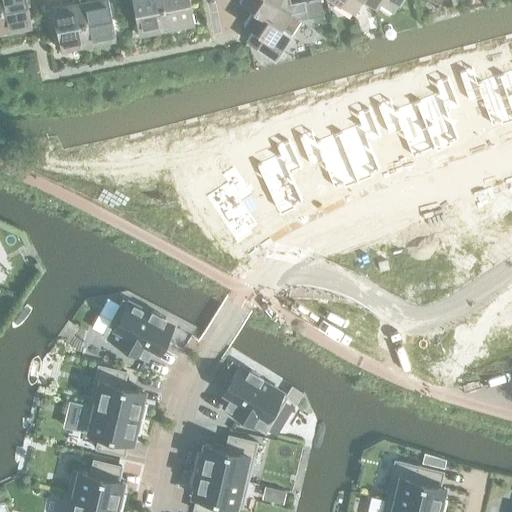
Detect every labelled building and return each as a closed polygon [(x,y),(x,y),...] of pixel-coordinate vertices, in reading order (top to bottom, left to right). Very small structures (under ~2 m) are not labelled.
[(28,0),(0,0),(0,1),(5,29),(33,24),(28,0)] [(63,49),(90,43),(81,0),(79,0),(54,5),(63,49)] [(109,0),(81,0),(90,43),(117,38),(109,0)] [(133,0),(140,33),(168,27),(162,0),(133,0)] [(190,0),(162,0),(168,27),(195,22),(190,0)] [(238,0),(252,9),(265,17),(274,4),(276,0),(238,0)] [(323,16),(320,0),(318,0),(305,2),(308,18),(323,16)] [(338,0),(352,9),(358,0),(338,0)] [(378,0),(377,1),(391,11),(398,0),(378,0)] [(291,13),(306,10),(305,2),(290,5),(291,13)] [(251,28),(244,39),(273,58),(298,20),(274,4),(265,17),(252,9),(242,22),(251,28)] [(472,65),(458,70),(468,101),(481,96),(491,125),(499,122),(501,126),(511,122),(511,110),(499,73),(477,80),(472,65)] [(511,68),(499,73),(511,110),(511,68)] [(438,91),(416,100),(437,152),(438,152),(438,151),(451,145),(450,141),(458,138),(447,110),(459,105),(448,75),(434,81),(438,91)] [(390,98),(376,103),(388,133),(401,128),(412,156),(434,148),(436,152),(437,152),(416,100),(394,108),(390,98)] [(360,122),(338,131),(359,183),(360,183),(360,182),(373,177),(372,173),(380,169),(369,141),(381,136),(369,106),(355,112),(360,122)] [(312,129),(298,135),(310,165),(322,160),(333,188),(342,184),(344,188),(358,183),(358,184),(359,183),(338,131),(316,140),(312,129)] [(279,152),(256,163),(280,215),(296,208),(294,204),(303,200),(290,173),(302,167),(289,138),(275,144),(279,152)] [(226,181),(205,196),(237,243),(251,233),(249,230),(257,224),(240,199),(251,192),(233,165),(221,173),(226,181)] [(107,296),(91,326),(104,333),(103,335),(146,358),(152,345),(159,349),(172,324),(163,320),(165,316),(151,309),(149,312),(122,298),(120,302),(107,296)] [(89,402),(88,404),(143,416),(147,401),(141,399),(143,389),(123,385),(126,371),(98,364),(89,402)] [(229,395),(223,406),(265,431),(286,395),(262,380),(260,379),(262,376),(249,368),(247,371),(238,366),(224,390),(230,393),(229,395)] [(85,402),(79,428),(99,433),(96,447),(124,454),(127,440),(131,441),(133,431),(139,432),(143,416),(88,404),(89,402),(85,402)] [(196,451),(192,467),(241,479),(247,480),(256,440),(228,434),(225,448),(204,443),(202,453),(196,451)] [(425,454),(423,462),(440,467),(442,459),(425,454)] [(67,493),(67,494),(122,507),(125,491),(119,490),(122,480),(118,479),(121,465),(93,458),(90,472),(73,468),(68,489),(67,493)] [(394,459),(385,499),(441,511),(442,511),(447,497),(441,495),(443,485),(439,484),(443,470),(394,459)] [(192,467),(189,483),(195,484),(192,494),(196,495),(193,509),(205,511),(222,511),(225,502),(241,506),(247,480),(241,479),(192,467)] [(64,492),(59,511),(120,511),(122,507),(67,494),(67,493),(64,492)] [(441,511),(385,499),(381,511),(441,511)]
